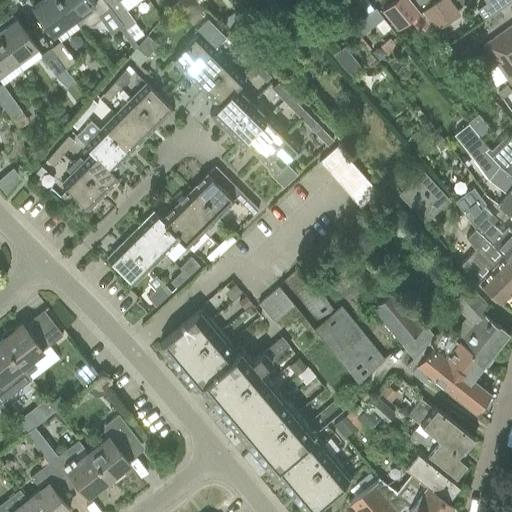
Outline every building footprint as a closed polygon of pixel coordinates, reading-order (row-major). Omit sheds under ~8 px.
[(74,21),(59,0),(40,0),(32,6),(54,35),(74,21)] [(59,0),(74,21),(79,27),(80,28),(83,25),(86,29),(100,18),(98,15),(108,8),(109,7),(106,2),(104,0),(59,0)] [(108,0),(106,2),(109,7),(108,8),(122,26),(125,29),(134,22),(118,0),(108,0)] [(408,0),(394,0),(381,11),(397,30),(419,12),(408,0)] [(435,31),(460,15),(449,0),(437,0),(422,11),(435,31)] [(511,0),(483,0),(485,2),(476,8),(484,20),(511,0)] [(381,19),(374,9),(349,29),(357,38),(381,19)] [(0,27),(1,29),(0,29),(0,40),(16,63),(37,48),(12,14),(0,22),(0,27)] [(194,31),(197,34),(171,60),(187,76),(212,50),(212,49),(224,37),(207,19),(194,31)] [(511,25),(484,45),(511,84),(511,86),(509,89),(511,91),(511,92),(511,25)] [(122,26),(118,28),(134,50),(136,48),(137,46),(134,41),(125,29),(122,26)] [(474,29),(466,35),(473,45),(481,40),(474,29)] [(243,41),(231,31),(224,38),(238,49),(243,41)] [(157,45),(152,41),(146,36),(137,46),(136,48),(146,57),(157,45)] [(0,75),(16,63),(0,40),(0,75)] [(49,49),(64,69),(74,62),(59,42),(49,49)] [(333,42),(328,47),(349,73),(359,66),(344,46),(340,49),(333,42)] [(469,46),(458,54),(464,61),(474,53),(469,46)] [(376,48),(371,52),(378,60),(386,54),(382,48),(376,48)] [(64,69),(49,49),(40,56),(55,76),(64,69)] [(212,50),(187,76),(202,91),(228,65),(212,50)] [(256,69),(259,66),(261,64),(250,53),(245,58),(256,69)] [(244,81),(228,65),(202,91),(217,106),(218,106),(236,88),(236,89),(244,81)] [(259,66),(256,69),(254,71),(266,83),(271,77),(259,66)] [(113,83),(119,89),(130,76),(124,71),(113,83)] [(119,89),(113,83),(102,95),(108,101),(119,89)] [(129,99),(156,126),(172,109),(146,83),(129,99)] [(1,84),(0,85),(0,104),(5,111),(10,119),(21,111),(1,84)] [(283,101),(289,95),(278,84),(272,89),(283,101)] [(511,91),(509,89),(507,85),(497,92),(501,98),(511,91)] [(218,106),(217,106),(209,114),(225,129),(251,103),(236,89),(236,88),(218,106)] [(121,90),(117,94),(123,101),(127,97),(121,90)] [(304,111),(289,95),(283,101),(295,113),(298,117),(304,111)] [(80,112),(87,118),(98,105),(91,99),(80,112)] [(156,126),(129,99),(114,114),(141,141),(156,126)] [(251,103),(225,129),(240,145),(243,142),(266,118),(251,103)] [(304,111),(298,117),(317,135),(328,146),(333,141),(322,130),(304,111)] [(87,118),(80,112),(70,124),(76,130),(87,118)] [(63,114),(58,118),(64,125),(71,119),(67,114),(63,114)] [(114,114),(100,129),(99,130),(125,156),(141,141),(114,114)] [(269,116),(266,118),(243,142),(258,157),(284,131),(269,116)] [(99,130),(100,129),(90,120),(75,136),(84,145),(83,145),(91,153),(92,153),(118,179),(118,178),(115,175),(124,166),(120,161),(125,156),(99,130)] [(511,176),(499,167),(498,166),(484,151),(488,148),(468,123),(453,135),(472,158),(488,180),(505,193),(497,205),(511,215),(511,176)] [(300,146),(284,131),(258,157),(272,171),(270,174),(282,186),(296,173),(284,161),(300,146)] [(437,131),(430,137),(440,150),(447,144),(437,131)] [(488,148),(484,151),(498,166),(499,167),(511,176),(511,133),(511,134),(509,137),(505,135),(495,145),(491,149),(488,148)] [(57,148),(63,154),(73,142),(66,137),(57,148)] [(337,145),(334,148),(319,161),(327,171),(345,155),(337,145)] [(63,154),(57,148),(46,160),(52,166),(63,154)] [(78,157),(72,163),(103,194),(118,179),(92,153),(91,153),(83,162),(78,157)] [(353,164),(345,155),(327,171),(335,180),(353,164)] [(66,170),(70,174),(61,183),(87,209),(103,194),(72,163),(66,170)] [(353,164),(335,180),(343,189),(361,173),(353,164)] [(405,175),(413,183),(402,193),(425,219),(447,200),(423,173),(423,174),(415,165),(405,175)] [(40,167),(33,176),(38,180),(45,171),(40,167)] [(206,173),(190,189),(217,216),(235,197),(252,214),(258,209),(224,175),(216,182),(206,173)] [(369,182),(361,173),(343,189),(351,197),(369,182)] [(8,174),(0,181),(0,186),(6,193),(15,183),(8,174)] [(378,191),(369,182),(351,197),(360,207),(378,191)] [(502,233),(486,218),(490,213),(483,206),(485,204),(473,187),(454,201),(475,229),(511,262),(511,232),(508,228),(502,233)] [(190,189),(175,204),(202,231),(217,216),(190,189)] [(175,204),(161,219),(160,220),(179,238),(178,239),(186,246),(202,231),(175,204)] [(153,211),(137,227),(163,253),(178,239),(179,238),(160,220),(161,219),(153,211)] [(137,227),(122,242),(148,268),(163,253),(137,227)] [(476,250),(474,252),(461,265),(477,283),(478,282),(500,302),(511,289),(511,262),(475,229),(465,239),(476,250)] [(229,234),(216,245),(222,251),(235,240),(229,234)] [(148,268),(122,242),(107,258),(133,284),(148,268)] [(222,251),(216,245),(205,256),(211,262),(222,251)] [(181,272),(186,277),(199,265),(191,256),(178,268),(181,272)] [(186,277),(181,272),(170,282),(175,287),(186,277)] [(234,284),(224,293),(230,301),(241,292),(234,284)] [(167,295),(159,286),(147,297),(155,306),(167,295)] [(278,286),(268,294),(283,313),(293,304),(278,286)] [(507,332),(480,311),(486,306),(467,286),(451,301),(465,317),(451,335),(451,336),(472,352),(470,355),(482,365),(507,332)] [(387,294),(371,307),(412,357),(406,364),(411,371),(428,384),(432,379),(474,412),(476,409),(488,395),(489,393),(471,379),(482,365),(470,355),(472,352),(451,336),(451,335),(441,327),(433,336),(424,325),(425,324),(395,287),(387,294)] [(283,313),(268,294),(258,303),(273,321),(283,313)] [(245,295),(237,302),(239,304),(243,309),(251,303),(245,295)] [(251,305),(245,309),(250,315),(255,310),(251,305)] [(281,337),(259,355),(248,364),(201,308),(158,344),(195,388),(200,384),(307,511),(308,511),(351,477),(261,370),(289,346),(281,337)] [(21,324),(0,340),(27,375),(35,369),(29,361),(52,343),(63,335),(43,309),(32,318),(37,324),(27,331),(23,325),(21,324)] [(27,375),(0,340),(0,402),(1,403),(31,380),(27,375)] [(358,383),(385,360),(373,345),(345,367),(358,383)] [(298,357),(288,366),(296,375),(297,374),(306,367),(298,357)] [(306,367),(297,374),(304,384),(314,376),(306,367)] [(390,386),(383,395),(391,401),(398,393),(390,386)] [(59,396),(49,403),(54,410),(64,403),(59,396)] [(368,407),(382,422),(383,422),(385,423),(394,414),(376,398),(368,407)] [(474,438),(432,407),(431,407),(419,398),(407,414),(429,431),(461,456),(474,438)] [(45,399),(36,407),(39,411),(33,415),(38,421),(54,409),(45,399)] [(367,407),(356,418),(371,433),(382,422),(368,407),(367,407)] [(26,413),(15,421),(24,434),(35,425),(26,413)] [(101,427),(108,436),(87,452),(108,479),(129,463),(123,455),(132,448),(122,434),(129,428),(117,414),(101,427)] [(357,428),(347,415),(334,425),(344,438),(357,428)] [(408,436),(405,441),(417,449),(453,478),(467,460),(461,456),(429,431),(425,436),(414,429),(409,436),(408,436)] [(403,432),(400,436),(405,441),(408,436),(403,432)] [(87,452),(75,462),(65,449),(47,463),(62,482),(71,475),(87,496),(108,479),(87,452)] [(453,478),(417,449),(403,467),(411,474),(446,500),(459,482),(453,478)] [(40,489),(27,499),(37,511),(65,511),(69,509),(53,489),(62,482),(47,463),(30,476),(40,489)] [(381,474),(372,482),(396,511),(399,511),(403,509),(405,507),(411,511),(451,511),(452,510),(450,508),(452,505),(446,500),(411,474),(403,484),(405,485),(397,496),(395,491),(381,474)] [(396,511),(372,482),(349,501),(357,511),(396,511)] [(37,511),(27,499),(9,511),(37,511)]
